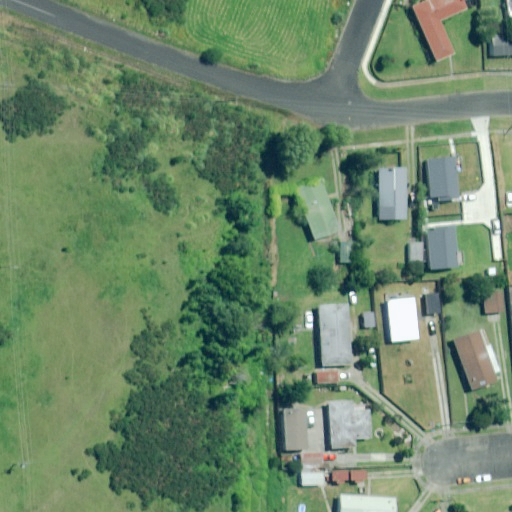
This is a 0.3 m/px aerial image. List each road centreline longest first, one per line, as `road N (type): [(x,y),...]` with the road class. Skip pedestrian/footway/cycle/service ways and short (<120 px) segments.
road 1 (residential): [(13,0),(330,112)]
road 2 (residential): [(330,112),(511,104)]
